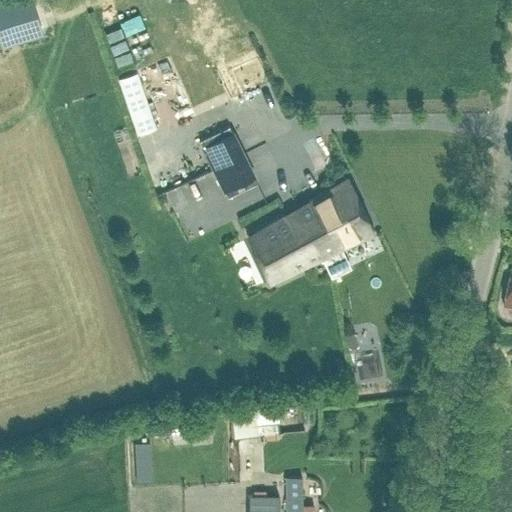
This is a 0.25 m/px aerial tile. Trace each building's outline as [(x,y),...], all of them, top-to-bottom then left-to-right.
[(31,0),(16,0),(0,5),(0,41),(41,29),(31,0)] [(228,125),(197,140),(225,195),(256,179),(228,125)] [(347,178),(295,204),(322,257),(373,230),(347,178)] [(295,204),(245,229),(272,282),(322,257),(295,204)] [(511,268),(510,268),(503,303),(511,304),(511,268)] [(274,404),(275,425),(287,424),(286,403),(274,404)] [(266,404),(242,404),(242,429),(266,429),(266,404)] [(233,408),(235,435),(242,435),(241,407),(233,408)] [(301,511),(301,475),(285,476),(286,511),(301,511)] [(264,511),(264,501),(252,501),(251,511),(264,511)]
